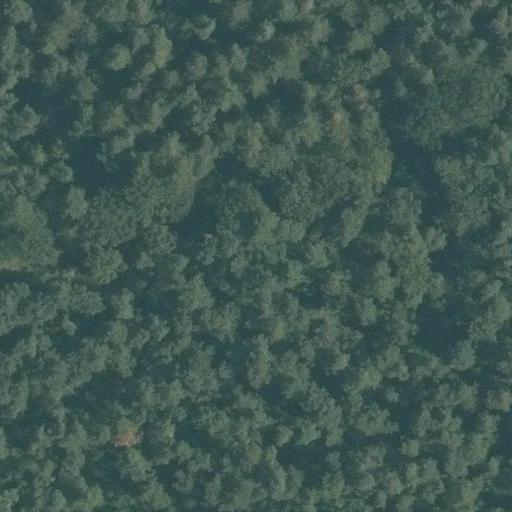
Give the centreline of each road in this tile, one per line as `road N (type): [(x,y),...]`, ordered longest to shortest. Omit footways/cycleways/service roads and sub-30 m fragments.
road 1 (track): [(0,250),(346,142)]
road 2 (track): [(346,142),(511,91)]
